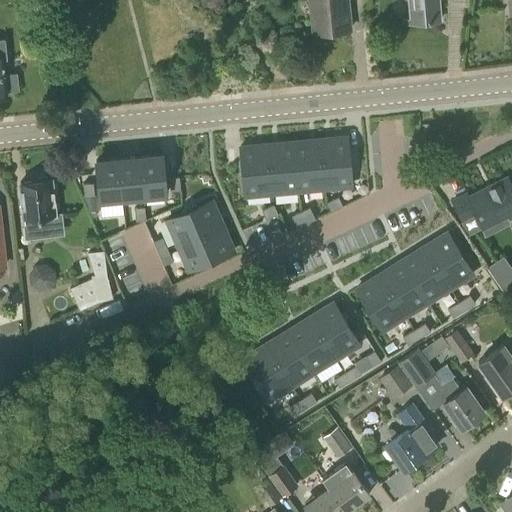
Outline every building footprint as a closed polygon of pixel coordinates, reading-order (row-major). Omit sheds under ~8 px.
[(321,36),(333,31),(350,29),(347,0),(305,0),(311,14),(313,33),(319,32),(321,36)] [(408,0),(411,23),(439,20),(437,0),(408,0)] [(5,74),(3,58),(6,57),(4,40),(0,39),(0,91),(18,90),(17,73),(5,74)] [(348,133),(320,136),(326,190),(353,187),(348,133)] [(320,136),(293,138),(298,192),(326,190),(320,136)] [(293,138),(266,141),(271,195),(298,192),(293,138)] [(266,141),(238,143),(243,197),(271,195),(266,141)] [(163,151),(140,153),(144,198),(167,195),(163,151)] [(140,153),(117,155),(121,200),(144,198),(140,153)] [(117,155),(93,157),(97,202),(121,200),(117,155)] [(47,177),(47,176),(35,177),(36,179),(20,180),(26,237),(43,235),(42,217),(55,216),(51,177),(47,177)] [(179,176),(169,177),(170,190),(180,189),(179,176)] [(511,212),(511,187),(507,177),(468,197),(467,194),(452,201),(461,219),(474,212),(482,228),(483,227),(481,223),(503,212),(505,216),(511,212)] [(93,182),(83,182),(84,196),(94,195),(93,182)] [(338,196),(326,202),(330,210),(342,205),(338,196)] [(180,211),(163,219),(175,246),(224,224),(213,197),(196,205),(195,204),(180,210),(180,211)] [(273,204),(262,209),(266,218),(277,213),(273,204)] [(144,206),(134,207),(135,220),(145,219),(144,206)] [(309,206),(300,210),(306,222),(315,218),(309,206)] [(300,210),(291,215),(297,227),(306,222),(300,210)] [(445,223),(422,238),(453,286),(476,271),(445,223)] [(224,224),(175,246),(187,272),(236,250),(224,224)] [(162,236),(153,240),(158,252),(167,248),(162,236)] [(422,238),(398,253),(429,301),(453,286),(422,238)] [(167,248),(158,252),(163,264),(173,260),(167,248)] [(80,309),(98,301),(112,297),(107,277),(104,251),(87,251),(95,274),(91,275),(92,278),(70,287),(80,309)] [(398,253),(375,268),(406,316),(429,301),(398,253)] [(503,254),(486,266),(503,291),(511,285),(511,267),(510,265),(503,254)] [(35,264),(28,273),(30,284),(39,290),(49,289),(56,281),(55,270),(46,263),(35,264)] [(375,268),(351,283),(382,332),(406,316),(375,268)] [(470,294),(459,300),(464,309),(475,302),(470,294)] [(332,296),(309,311),(339,359),(363,344),(332,296)] [(459,300),(447,307),(453,316),(464,309),(459,300)] [(309,311),(286,325),(316,373),(339,359),(309,311)] [(413,329),(418,338),(429,331),(424,322),(413,329)] [(286,325),(262,340),(293,388),(316,373),(286,325)] [(461,361),(473,353),(456,328),(444,337),(461,361)] [(413,329),(402,336),(407,345),(418,338),(413,329)] [(441,334),(421,349),(428,359),(448,345),(441,334)] [(262,340),(239,355),(270,403),(293,388),(262,340)] [(503,396),(511,388),(511,362),(507,356),(510,354),(503,344),(478,361),(503,396)] [(416,386),(436,372),(417,347),(398,361),(416,386)] [(374,349),(365,355),(372,365),(380,360),(374,349)] [(394,397),(412,383),(398,363),(379,376),(394,397)] [(355,365),(344,372),(349,380),(361,373),(355,365)] [(344,372),(333,379),(338,387),(349,380),(344,372)] [(460,389),(452,377),(441,384),(450,396),(442,401),(461,428),(485,411),(466,384),(460,389)] [(311,392),(299,399),(305,408),(316,401),(311,392)] [(299,399),(288,406),(294,415),(305,408),(299,399)] [(403,469),(439,444),(431,432),(432,431),(423,418),(411,402),(396,413),(408,428),(386,444),(403,469)] [(337,456),(352,445),(337,425),(322,436),(337,456)] [(282,465),(276,456),(294,443),(284,429),(253,450),(269,474),(283,494),(297,484),(283,464),(282,465)] [(328,487),(344,511),(369,493),(346,460),(322,477),(328,487)] [(269,504),(281,496),(267,476),(255,485),(269,504)] [(310,511),(342,511),(344,511),(328,487),(305,504),(310,511)] [(511,511),(511,492),(500,501),(508,511),(511,511)]
